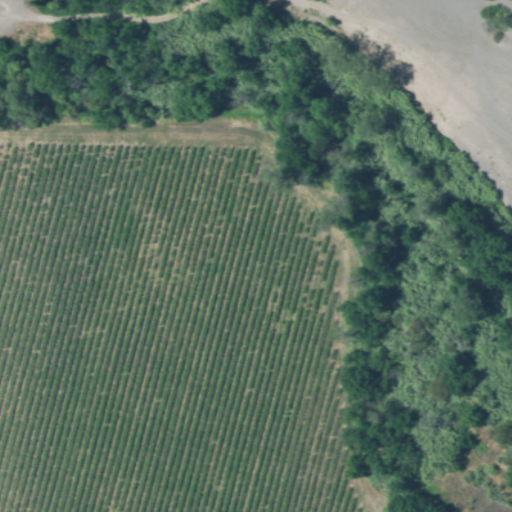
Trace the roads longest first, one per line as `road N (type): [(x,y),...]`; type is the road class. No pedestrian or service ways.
road 1 (track): [(338,0),(511,133)]
road 2 (track): [(0,9),(90,15),(190,0)]
